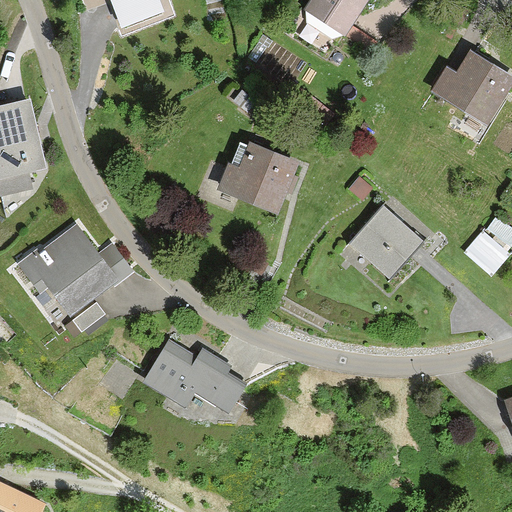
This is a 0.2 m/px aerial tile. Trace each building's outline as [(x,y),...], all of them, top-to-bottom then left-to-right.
[(164,11),(159,0),(111,0),(122,27),(164,11)] [(311,0),(305,10),(345,36),(368,0),(311,0)] [(511,89),(511,75),(470,50),(456,74),(446,68),(432,92),(489,126),(511,89)] [(243,90),(233,102),(247,114),(257,102),(243,90)] [(30,99),(0,105),(0,196),(32,189),(28,173),(46,168),(30,99)] [(251,144),(249,147),(241,144),(232,165),(229,164),(218,190),(277,214),(298,162),(251,144)] [(360,178),(350,189),(362,200),(372,189),(360,178)] [(424,241),(383,206),(349,246),(390,281),(424,241)] [(511,230),(496,218),(487,229),(511,248),(511,246),(511,230)] [(98,252),(77,224),(39,253),(36,249),(17,264),(40,294),(48,288),(70,317),(118,281),(120,283),(135,272),(112,242),(98,252)] [(483,230),(463,253),(489,276),(509,254),(483,230)] [(256,292),(245,285),(235,301),(246,308),(256,292)] [(106,314),(96,301),(72,320),(81,332),(85,330),(88,334),(107,320),(104,316),(106,314)] [(197,356),(168,338),(142,382),(185,409),(195,393),(228,413),(246,384),(228,373),(232,366),(202,348),(197,356)] [(511,396),(503,400),(511,424),(511,396)] [(0,511),(42,511),(45,505),(0,483),(0,511)]
